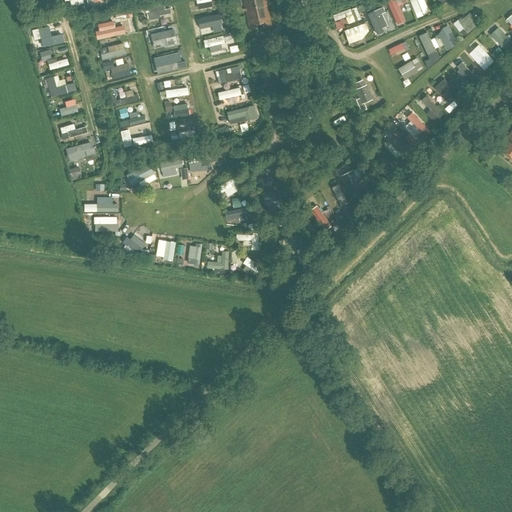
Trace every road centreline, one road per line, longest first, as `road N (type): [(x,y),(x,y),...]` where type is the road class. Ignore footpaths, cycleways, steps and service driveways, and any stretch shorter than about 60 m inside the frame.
road 1 (unclassified): [(83,511),(511,81)]
road 2 (track): [(204,183),(137,215),(143,223),(217,238),(216,220)]
road 3 (track): [(62,0),(103,144)]
